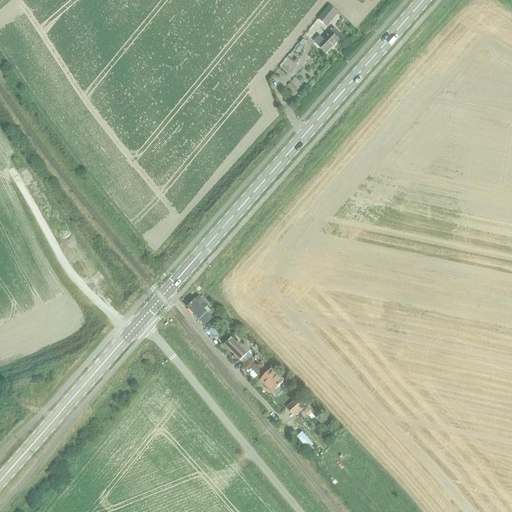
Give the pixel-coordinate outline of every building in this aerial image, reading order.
[(318,19),(327,26),(338,13),(330,5),(318,19)] [(338,38),(341,35),(334,28),(331,32),(330,32),(323,39),(320,35),(314,42),(326,53),(339,39),(338,38)] [(199,320),(205,326),(212,318),(204,309),(208,305),(199,296),(188,308),(199,320)] [(225,346),(246,367),(254,359),(248,353),(251,351),(245,344),(241,348),(232,339),(225,346)] [(262,372),(254,364),(246,371),(254,379),(262,372)] [(263,383),(273,393),(279,386),(283,382),(271,370),(261,380),(264,382),(263,383)] [(297,399),(285,409),(293,418),(305,408),(297,399)]
